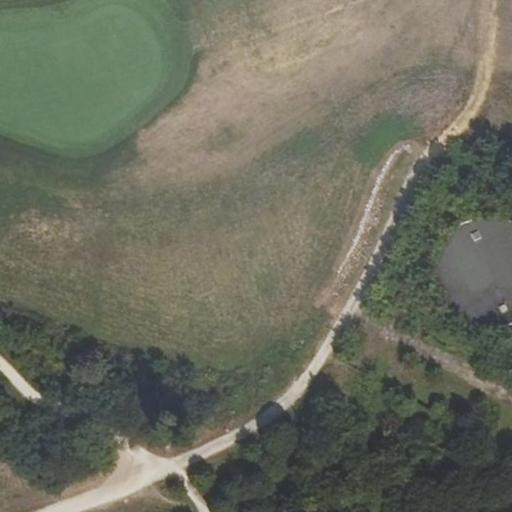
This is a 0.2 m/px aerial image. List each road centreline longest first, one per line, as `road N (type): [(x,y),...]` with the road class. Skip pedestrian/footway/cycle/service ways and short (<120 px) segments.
road 1 (track): [(51,511),(232,438),(289,397),(364,285),(425,159)]
road 2 (track): [(0,362),(26,395),(143,459),(171,465)]
